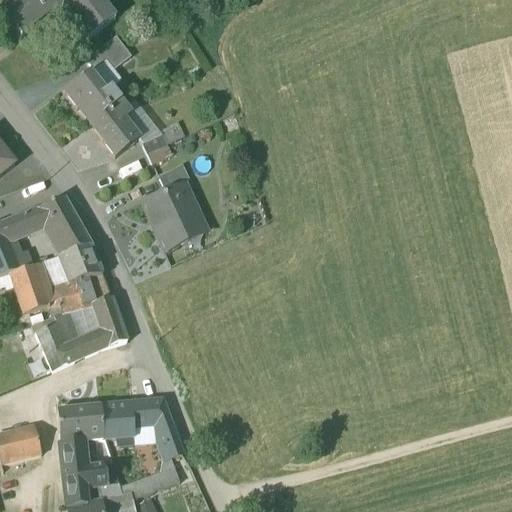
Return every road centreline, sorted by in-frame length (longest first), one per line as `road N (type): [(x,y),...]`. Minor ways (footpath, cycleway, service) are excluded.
road 1 (residential): [(224,510),(114,276),(0,85)]
road 2 (track): [(225,511),(511,428)]
